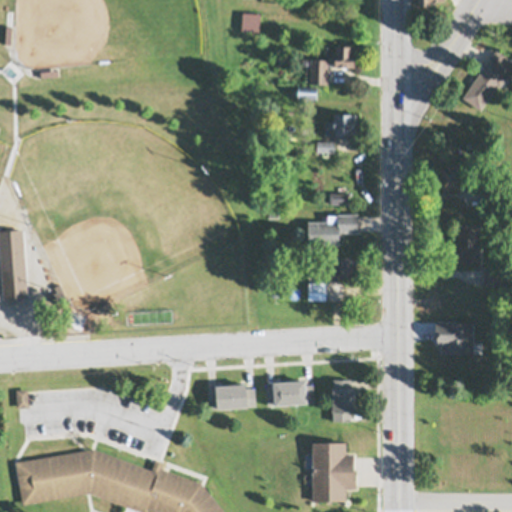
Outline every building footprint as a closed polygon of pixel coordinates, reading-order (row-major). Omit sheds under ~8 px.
[(243,12),(261,14),(259,31),(241,30),(243,12)] [(326,46),(336,46),(353,46),(353,50),(354,50),(354,54),(355,54),(355,67),(347,67),(347,68),(340,68),(340,67),(335,67),(335,57),(326,57),(326,46)] [(463,98),(496,49),(511,60),(511,69),(500,87),(498,86),(481,110),(463,98)] [(311,59),(328,59),(327,84),(311,84),(311,59)] [(40,71),(58,70),(58,76),(41,78),(40,71)] [(298,86),(317,86),(317,99),(298,98),(298,86)] [(358,114),(358,136),(325,136),(325,121),(334,121),(334,114),(358,114)] [(317,141),(335,141),(335,152),(317,152),(317,141)] [(437,169),(460,169),(460,190),(441,189),(438,189),(435,187),(435,183),(437,183),(437,169)] [(485,175),(505,175),(506,202),(486,203),(485,175)] [(330,193),(348,193),(348,204),(330,204),(330,193)] [(268,217),(268,209),(279,209),(278,217),(268,217)] [(358,215),(358,232),(340,232),(340,245),(308,245),(308,223),(327,223),(328,216),(338,216),(338,215),(358,215)] [(480,224),(480,263),(455,263),(454,224),(480,224)] [(0,260),(0,230),(24,230),(29,298),(4,300),(0,260)] [(338,277),(338,281),(331,281),(331,277),(331,270),(326,270),(326,263),(331,263),(331,257),(352,258),(352,259),(356,259),(355,275),(352,275),(352,277),(338,277)] [(484,267),(504,267),(504,285),(484,285),(484,267)] [(309,276),(317,276),(317,282),(326,282),(326,300),(308,300),(309,276)] [(440,319),(459,318),(460,337),(453,337),(453,338),(447,338),(447,337),(440,337),(440,335),(435,332),(436,320),(440,320),(440,319)] [(333,379),(351,379),(351,390),(355,389),(355,415),(351,415),(351,421),(333,421),(333,414),(332,414),(332,389),(333,389),(333,379)] [(305,382),(306,385),(313,384),(314,402),(307,402),(307,405),(274,407),(274,404),(267,405),(266,387),(273,387),(273,384),(305,382)] [(246,385),(246,388),(255,388),(256,405),(248,406),(248,408),(217,411),(217,406),(209,407),(208,391),(216,391),(215,387),(246,385)] [(16,389),(28,389),(29,407),(17,407),(16,389)] [(312,443),(344,443),(344,442),(346,442),(346,454),(354,454),(354,470),(356,470),(356,489),(346,489),(346,502),(312,502),(312,443)] [(225,511),(156,511),(146,508),(144,511),(123,511),(126,506),(90,492),(22,504),(19,482),(15,461),(94,448),(151,469),(155,459),(164,462),(162,468),(201,483),(225,511)] [(452,488),(467,488),(467,456),(452,456),(452,488)]
